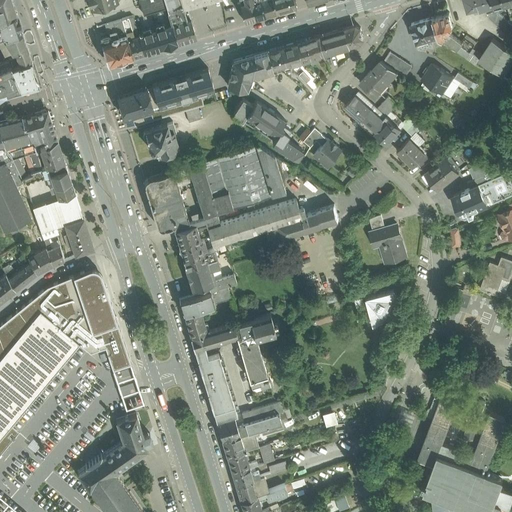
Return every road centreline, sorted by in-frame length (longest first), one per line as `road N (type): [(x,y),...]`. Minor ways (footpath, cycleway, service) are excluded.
road 1 (residential): [(377,511),(364,489),(363,463),(423,323),(433,248),(418,202),(322,106),(393,0)]
road 2 (primary): [(87,84),(378,0)]
road 3 (secondary): [(227,511),(135,236)]
road 4 (secondary): [(116,246),(198,511)]
road 5 (secondary): [(69,89),(116,246)]
road 6 (secondary): [(135,236),(87,84)]
road 7 (residential): [(116,246),(38,276),(0,308)]
